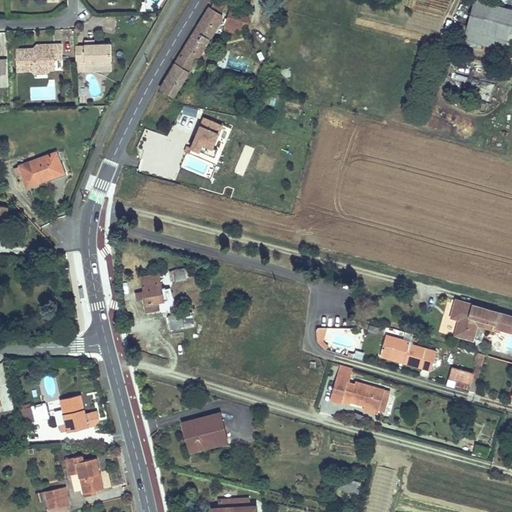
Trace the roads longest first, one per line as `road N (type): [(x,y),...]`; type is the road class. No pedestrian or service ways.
road 1 (secondary): [(198,0),(93,203),(87,238),(107,343)]
road 2 (secondary): [(107,343),(149,511)]
